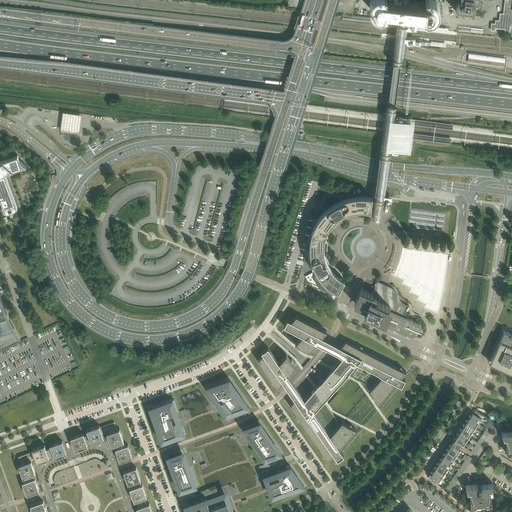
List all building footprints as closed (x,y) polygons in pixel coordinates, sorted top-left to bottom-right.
[(393,4),(393,3),(393,0),(371,0),(371,1),(371,2),(371,3),(371,4),(371,5),(371,7),(371,8),(370,8),(371,10),(372,10),(372,11),(373,12),(374,13),(376,14),(378,15),(380,15),(381,15),(381,14),(383,14),(384,10),(392,11),(393,6),(394,6),(394,5),(394,4),(393,4)] [(415,7),(416,6),(417,1),(409,0),(393,0),(393,3),(393,4),(394,4),(394,5),(394,6),(393,6),(392,11),(399,12),(408,14),(415,14),(416,9),(415,9),(415,8),(415,7)] [(438,6),(437,5),(438,5),(437,3),(436,1),(434,0),(425,0),(425,2),(417,1),(416,6),(415,7),(415,8),(415,9),(416,9),(415,14),(423,16),(423,19),(425,20),(425,21),(426,21),(428,21),(429,21),(431,21),(433,20),(434,19),(435,18),(437,17),(436,16),(436,15),(437,14),(438,13),(438,12),(438,11),(438,10),(438,8),(438,7),(438,6)] [(480,6),(481,2),(480,2),(479,0),(482,0),(487,0),(449,0),(449,4),(456,4),(456,11),(457,12),(456,13),(463,14),(463,12),(467,13),(467,14),(474,15),(474,13),(475,14),(475,10),(481,10),(481,6),(480,6)] [(399,12),(392,59),(393,59),(402,61),(405,41),(406,41),(406,42),(409,43),(409,40),(405,39),(407,27),(411,27),(411,24),(409,24),(408,25),(408,26),(407,26),(408,14),(399,12)] [(387,106),(386,106),(374,202),(375,202),(374,205),(382,206),(383,203),(384,204),(384,199),(387,199),(386,204),(389,205),(388,205),(391,205),(392,197),(385,196),(391,149),(392,150),(392,151),(392,152),(398,153),(398,150),(406,151),(408,140),(409,135),(409,132),(410,124),(411,119),(396,117),(396,118),(396,119),(395,119),(396,107),(387,106)] [(60,130),(62,130),(79,132),(80,133),(83,114),(62,111),(60,130)] [(410,124),(453,129),(453,124),(411,119),(410,124)] [(78,136),(79,133),(79,132),(62,130),(61,134),(66,140),(73,141),(78,136)] [(451,143),(452,138),(409,132),(408,140),(413,140),(413,138),(451,143)] [(5,173),(27,166),(20,160),(18,155),(0,161),(0,197),(5,212),(6,212),(7,212),(9,212),(10,212),(11,212),(11,213),(14,212),(13,211),(14,210),(15,210),(16,209),(17,208),(18,207),(5,173)] [(361,210),(363,210),(365,210),(366,210),(368,210),(369,211),(370,211),(372,203),(372,202),(372,197),(368,196),(366,196),(363,196),(361,196),(359,196),(358,196),(356,196),(355,196),(350,197),(346,198),(343,199),(341,200),(339,200),(336,202),(334,203),(330,206),(327,208),(326,209),(324,211),(323,213),(322,213),(319,217),(316,222),(314,226),(313,227),(313,228),(313,229),(313,230),(312,233),(311,234),(306,255),(311,256),(312,259),(312,262),(313,265),(314,267),(316,270),(305,276),(306,278),(309,283),(310,284),(316,291),(318,293),(323,297),(325,298),(329,301),(333,303),(340,289),(342,285),(346,282),(344,280),(344,279),(343,279),(340,277),(339,276),(335,273),(334,272),(331,269),(331,268),(328,264),(328,263),(326,259),(326,258),(324,254),(324,253),(324,248),(324,243),(324,242),(325,238),(325,237),(325,236),(326,236),(326,235),(326,234),(326,233),(327,231),(328,228),(330,226),(332,224),(333,221),(335,219),(338,218),(340,216),(342,215),(345,213),(347,212),(350,211),(352,211),(355,210),(358,210),(361,210)] [(344,257),(346,259),(348,261),(350,263),(353,264),(356,256),(355,255),(354,254),(354,252),(353,250),(353,249),(353,248),(353,247),(353,246),(354,244),(354,242),(355,241),(357,239),(358,238),(360,236),(362,235),(363,227),(360,227),(357,227),(355,228),(352,229),(349,230),(347,232),(345,234),(344,236),(342,238),(341,241),(341,244),(341,247),(341,249),(342,252),(343,255),(344,257)] [(394,275),(395,275),(400,265),(401,260),(403,255),(404,249),(413,251),(414,251),(422,252),(431,253),(439,254),(440,254),(448,255),(446,270),(445,278),(442,297),(438,313),(437,313),(438,314),(439,308),(441,300),(444,288),(445,279),(446,269),(448,260),(448,256),(448,255),(441,254),(441,253),(439,252),(439,254),(432,253),(432,252),(430,251),(430,252),(423,252),(423,250),(421,250),(421,251),(414,250),(414,249),(412,249),(412,250),(405,249),(405,248),(402,248),(402,249),(402,252),(401,255),(400,259),(398,265),(394,275)] [(395,275),(394,275),(392,274),(396,276),(404,280),(402,283),(401,283),(411,288),(410,292),(408,291),(419,296),(417,300),(416,299),(416,300),(426,304),(425,307),(423,307),(437,313),(438,313),(425,308),(426,304),(429,305),(432,296),(435,289),(436,283),(437,276),(438,269),(439,263),(440,254),(439,254),(438,268),(436,277),(434,288),(432,296),(429,304),(427,304),(417,300),(419,296),(420,296),(422,297),(423,296),(426,285),(428,277),(430,268),(431,259),(431,253),(430,260),(429,266),(428,272),(426,280),(424,288),(421,296),(420,295),(419,296),(410,292),(412,288),(414,289),(415,287),(417,281),(419,274),(420,269),(421,265),(422,259),(422,252),(421,260),(420,267),(418,274),(417,279),(414,288),(412,287),(412,288),(403,284),(404,280),(407,281),(409,275),(411,267),(412,259),(414,251),(413,251),(412,258),(411,265),(410,269),(408,275),(407,280),(405,279),(405,280),(395,275)] [(420,318),(418,317),(411,314),(413,311),(414,312),(414,313),(415,313),(416,314),(418,315),(419,315),(416,313),(415,313),(414,312),(414,311),(413,310),(413,309),(413,306),(412,305),(412,304),(411,303),(410,303),(407,301),(406,301),(405,300),(404,299),(403,298),(402,297),(401,296),(400,294),(399,292),(398,291),(397,289),(396,288),(394,286),(393,285),(391,284),(388,283),(388,284),(387,285),(377,281),(377,282),(375,282),(374,284),(376,285),(375,286),(377,287),(376,289),(374,289),(373,290),(373,291),(372,293),(361,288),(355,303),(358,304),(356,310),(359,311),(359,312),(389,325),(390,324),(395,327),(409,333),(410,334),(411,334),(413,334),(414,334),(415,333),(416,332),(417,332),(418,331),(418,330),(421,331),(421,330),(422,331),(419,338),(420,338),(422,337),(423,336),(424,335),(425,333),(425,332),(426,331),(426,329),(426,327),(426,326),(426,324),(425,323),(424,321),(423,320),(422,319),(421,318),(420,318)] [(0,346),(20,336),(14,326),(9,315),(5,307),(1,298),(0,295),(0,346)] [(370,389),(379,402),(396,383),(402,386),(405,379),(401,376),(406,371),(346,340),(345,341),(326,331),(327,330),(296,315),(291,321),(288,319),(284,326),(302,335),(293,346),(300,353),(311,358),(307,363),(303,367),(297,358),(289,351),(279,362),(268,347),(262,351),(263,353),(258,359),(291,404),(290,405),(329,460),(334,454),(337,460),(344,455),(339,448),(356,429),(342,422),(340,424),(323,400),(346,374),(372,387),(370,389)] [(511,332),(511,333),(504,330),(489,362),(511,372),(511,332)] [(250,408),(228,380),(205,388),(207,387),(216,400),(223,397),(224,399),(223,400),(224,401),(225,401),(226,401),(234,411),(248,406),(250,408)] [(177,414),(172,400),(174,399),(152,407),(163,443),(162,440),(175,433),(172,421),(172,420),(173,419),(172,418),(171,418),(170,416),(177,414)] [(481,419),(474,414),(472,413),(471,415),(470,415),(469,415),(469,416),(469,417),(470,418),(478,423),(477,422),(478,421),(479,421),(481,419)] [(478,423),(470,418),(469,417),(468,420),(467,420),(466,420),(466,421),(466,422),(467,422),(475,428),(475,427),(474,427),(475,425),(476,426),(478,423)] [(280,455),(259,420),(258,420),(259,422),(247,430),(250,435),(250,436),(250,437),(250,438),(251,438),(252,438),(265,458),(279,453),(280,455)] [(490,431),(495,423),(490,420),(486,426),(488,427),(487,429),(490,431)] [(83,433),(71,437),(75,450),(88,445),(87,442),(91,441),(91,442),(104,437),(103,433),(107,432),(111,445),(114,444),(116,448),(115,448),(120,461),(133,457),(128,444),(125,445),(123,441),(124,441),(120,428),(117,429),(115,422),(100,427),(99,424),(87,429),(88,434),(84,435),(83,433)] [(475,428),(467,422),(466,422),(465,424),(464,424),(463,424),(463,425),(463,426),(464,427),(472,432),(471,431),(472,430),(473,430),(475,428)] [(472,432),(464,427),(463,426),(462,429),(461,428),(460,429),(460,430),(460,431),(461,431),(469,437),(469,436),(468,436),(469,434),(470,435),(472,432)] [(469,437),(461,431),(460,431),(459,433),(458,433),(457,433),(457,434),(457,435),(458,436),(466,441),(465,440),(466,439),(467,439),(469,437)] [(511,431),(501,432),(505,442),(506,442),(507,453),(511,452),(511,431)] [(466,441),(458,436),(457,435),(456,438),(455,437),(454,438),(453,439),(454,439),(455,440),(463,446),(463,445),(462,445),(463,443),(464,444),(466,441)] [(33,451),(19,456),(21,463),(19,464),(23,477),(24,477),(25,481),(22,482),(27,495),(40,490),(35,477),(34,478),(33,473),(36,472),(31,460),(31,459),(35,458),(37,461),(49,457),(49,456),(53,455),(54,458),(67,453),(62,440),(50,445),(51,447),(46,449),(45,444),(32,449),(33,451)] [(460,450),(457,448),(452,445),(451,444),(450,444),(449,444),(449,445),(449,446),(450,446),(448,449),(449,450),(457,455),(459,452),(458,452),(459,450),(460,451),(460,450)] [(457,455),(449,450),(448,449),(447,449),(446,449),(446,450),(446,451),(447,451),(445,453),(446,454),(454,460),(456,457),(455,456),(456,455),(457,455)] [(454,460),(446,454),(445,453),(444,453),(443,453),(443,454),(443,455),(444,455),(442,458),(443,459),(451,464),(453,461),(452,461),(453,459),(454,460)] [(196,484),(186,462),(187,461),(187,460),(186,460),(186,459),(185,459),(183,454),(168,456),(167,454),(167,455),(182,491),(183,491),(182,489),(196,484)] [(451,464),(443,459),(442,458),(441,458),(440,458),(440,459),(440,460),(441,460),(439,462),(440,463),(448,469),(450,466),(449,465),(450,464),(451,464)] [(448,469),(440,463),(439,462),(438,462),(437,462),(437,463),(437,464),(438,464),(436,467),(437,468),(445,473),(447,470),(446,470),(447,468),(448,469)] [(304,485),(288,466),(287,465),(288,467),(276,471),(280,477),(278,478),(278,477),(277,477),(276,477),(276,478),(276,479),(267,482),(272,496),(270,497),(304,485)] [(152,511),(149,503),(147,504),(144,497),(147,496),(142,484),(140,480),(141,479),(136,467),(124,471),(128,484),(129,484),(130,488),(134,501),(137,500),(139,506),(137,507),(138,511),(152,511)] [(445,473),(437,468),(436,467),(435,467),(434,467),(434,468),(434,469),(433,471),(434,472),(442,477),(444,475),(443,474),(444,473),(445,473)] [(442,477),(434,472),(433,471),(432,471),(431,471),(431,472),(431,473),(430,476),(431,477),(439,482),(441,479),(440,478),(441,477),(442,478),(442,477)] [(492,505),(491,494),(492,494),(493,483),(465,485),(467,491),(469,496),(470,496),(471,507),(476,506),(486,505),(492,505)] [(189,511),(234,511),(230,500),(214,506),(213,505),(212,505),(212,506),(211,507),(210,508),(206,498),(188,504),(188,502),(187,502),(189,511)] [(47,511),(43,500),(31,505),(33,511),(47,511)]
